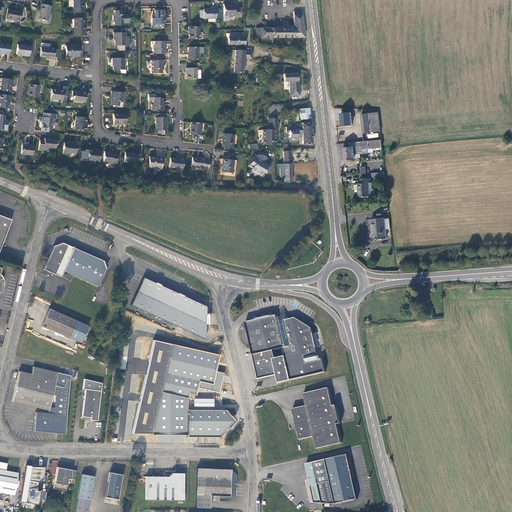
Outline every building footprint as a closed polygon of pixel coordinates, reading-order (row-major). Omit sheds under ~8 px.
[(73,0),(74,13),(84,13),(84,8),(83,4),(82,0),(73,0)] [(48,22),(51,6),(41,4),(38,19),(48,22)] [(238,18),(238,14),(238,8),(234,7),(234,6),(228,6),(228,4),(224,4),(224,16),(234,16),(234,18),(238,18)] [(216,19),(215,7),(212,8),(212,9),(203,9),(203,10),(203,19),(216,19)] [(19,22),(21,11),(8,9),(6,20),(19,22)] [(152,24),(154,24),(162,24),(164,24),(164,18),(164,10),(155,11),(155,18),(152,18),(152,24)] [(128,23),(128,15),(123,15),(121,15),(120,11),(115,11),(115,15),(113,16),(113,22),(118,22),(118,25),(124,25),(124,23),(128,23)] [(301,11),(294,12),(294,25),(294,28),(275,28),(256,29),(256,37),(305,37),(301,11)] [(74,34),(82,34),(86,34),(86,30),(84,30),(84,26),(84,19),(74,19),(74,30),(74,34)] [(199,39),(199,27),(188,27),(188,32),(189,32),(189,39),(199,39)] [(115,40),(115,46),(125,46),(124,39),(126,37),(126,32),(114,33),(114,39),(115,40)] [(245,33),(237,33),(237,37),(237,45),(245,45),(245,33)] [(153,54),(164,54),(164,47),(166,47),(166,41),(155,41),(155,46),(153,48),(153,54)] [(10,45),(0,43),(0,54),(2,54),(9,54),(10,45)] [(30,46),(17,45),(16,54),(25,55),(25,56),(29,56),(30,46)] [(41,47),(40,57),(49,58),(49,59),(53,59),(54,57),(55,49),(55,47),(50,46),(48,48),(41,47)] [(78,46),(65,46),(66,58),(71,58),(71,57),(79,56),(78,46)] [(198,59),(198,48),(188,48),(188,55),(187,55),(187,60),(198,59)] [(234,72),(243,73),(243,65),(244,58),(246,59),(251,59),(252,52),(235,50),(234,72)] [(124,70),(124,58),(112,58),(112,63),(113,63),(113,70),(124,70)] [(163,60),(151,61),(151,73),(162,73),(162,69),(163,68),(163,60)] [(197,79),(197,68),(186,68),(186,72),(187,80),(197,79)] [(297,74),(284,74),(284,82),(290,81),(291,81),(292,91),(290,91),(290,96),(300,95),(299,77),(298,78),(297,74)] [(12,80),(2,78),(1,90),(5,90),(6,92),(10,92),(10,86),(11,84),(12,80)] [(37,98),(39,86),(29,85),(28,92),(27,96),(37,98)] [(63,100),(64,90),(59,90),(58,90),(52,90),(50,99),(63,100)] [(84,103),(85,92),(80,92),(72,91),(72,96),(74,96),(73,102),(84,103)] [(124,93),(112,91),(111,96),(112,96),(111,105),(118,106),(119,102),(122,102),(124,93)] [(9,107),(10,96),(0,94),(0,107),(9,109),(9,107)] [(152,110),(164,110),(164,105),(163,105),(163,98),(158,98),(153,98),(153,105),(152,105),(152,110)] [(310,119),(309,109),(299,110),(300,120),(310,119)] [(381,131),(379,112),(362,114),(364,133),(381,131)] [(56,115),(43,113),(42,128),(52,129),(53,119),(56,119),(56,115)] [(352,124),(351,113),(341,114),(343,125),(352,124)] [(125,114),(113,114),(113,125),(118,125),(118,124),(126,124),(125,114)] [(85,126),(86,118),(76,117),(75,130),(79,130),(79,131),(85,131),(86,126),(85,126)] [(166,126),(166,118),(157,118),(156,118),(156,131),(167,131),(167,126),(166,126)] [(263,130),(263,145),(276,145),(275,130),(278,130),(277,118),(268,119),(269,130),(263,130)] [(201,124),(191,122),(190,134),(200,135),(201,124)] [(302,137),(302,144),(311,144),(311,123),(302,123),(302,127),(302,137)] [(290,137),(302,137),(302,127),(287,127),(286,127),(287,132),(289,132),(290,137)] [(224,134),(222,148),(234,149),(234,144),(233,144),(234,135),(224,134)] [(39,141),(38,151),(43,152),(44,148),(55,149),(57,140),(45,139),(44,141),(39,141)] [(381,140),(368,141),(348,143),(349,146),(345,146),(346,159),(355,159),(355,152),(363,152),(362,150),(380,148),(380,149),(383,149),(382,147),(381,140)] [(80,151),(80,147),(76,147),(77,143),(71,143),(71,144),(64,143),(63,154),(69,155),(69,153),(79,154),(80,151)] [(32,156),(34,145),(29,145),(29,146),(22,145),(21,155),(32,156)] [(99,165),(101,150),(96,149),(96,151),(84,150),(84,152),(80,151),(79,154),(79,159),(95,161),(94,164),(99,165)] [(116,164),(117,154),(109,153),(110,152),(104,152),(103,162),(104,163),(105,164),(109,165),(110,163),(116,164)] [(291,182),(290,152),(284,152),(284,164),(280,164),(280,177),(284,176),(284,182),(291,182)] [(124,162),(141,164),(141,155),(134,154),(126,153),(125,157),(124,157),(124,162)] [(264,163),(267,158),(263,155),(256,155),(255,157),(254,157),(249,166),(253,168),(252,170),(253,171),(253,172),(257,175),(258,173),(262,176),(266,169),(268,171),(271,166),(264,163)] [(155,158),(149,157),(148,168),(146,167),(145,174),(152,175),(153,168),(161,169),(163,159),(155,158)] [(208,171),(209,160),(205,159),(192,157),(191,167),(203,168),(203,170),(208,171)] [(183,170),(184,159),(180,159),(170,158),(169,168),(179,168),(179,169),(183,170)] [(232,173),(233,160),(222,159),(221,164),(222,164),(221,172),(232,173)] [(371,179),(361,180),(361,184),(358,185),(360,198),(371,196),(369,184),(372,183),(371,179)] [(0,216),(0,247),(9,224),(7,219),(0,216)] [(386,237),(385,233),(384,219),(384,218),(371,219),(373,239),(386,237)] [(63,271),(73,248),(62,243),(53,246),(43,270),(48,272),(60,277),(63,271)] [(106,267),(105,267),(103,261),(73,248),(63,271),(98,286),(99,285),(100,286),(106,269),(106,267)] [(206,307),(143,278),(131,305),(205,339),(205,324),(206,314),(206,307)] [(80,344),(87,326),(49,309),(41,326),(80,344)] [(255,315),(257,320),(271,316),(270,312),(269,312),(269,314),(264,315),(264,313),(261,313),(262,315),(257,316),(257,315),(255,315)] [(319,360),(316,349),(313,334),(312,328),(308,326),(296,318),(289,320),(278,322),(277,318),(276,315),(271,316),(257,320),(245,323),(253,355),(274,350),(284,348),(285,356),(276,358),(273,359),(277,375),(279,383),(326,373),(323,359),(319,360)] [(313,334),(316,349),(321,348),(321,346),(319,346),(318,342),(320,341),(319,339),(318,339),(317,335),(318,335),(318,333),(313,334)] [(151,404),(165,343),(153,340),(148,362),(152,363),(149,376),(145,375),(132,434),(144,434),(151,404)] [(165,343),(151,404),(186,404),(186,398),(191,398),(192,394),(196,395),(197,387),(219,392),(223,373),(219,372),(215,371),(216,367),(219,355),(177,346),(171,344),(165,343)] [(274,350),(253,355),(259,380),(277,375),(273,359),(276,358),(274,350)] [(48,410),(57,373),(33,367),(31,374),(19,371),(11,401),(35,407),(48,410)] [(70,376),(57,373),(48,410),(47,413),(35,412),(33,431),(58,433),(64,434),(70,376)] [(90,417),(90,419),(97,420),(101,383),(84,378),(83,388),(85,388),(82,416),(90,417)] [(131,381),(125,381),(120,419),(125,419),(127,404),(134,405),(135,393),(136,384),(131,384),(131,381)] [(329,388),(304,394),(306,406),(293,409),(297,429),(300,440),(313,437),(316,449),(342,443),(338,424),(341,423),(337,406),(333,407),(329,388)] [(186,410),(186,404),(151,404),(144,434),(151,434),(151,435),(186,435),(186,410)] [(186,435),(186,436),(219,437),(227,428),(227,424),(229,424),(230,424),(230,423),(231,422),(231,421),(230,420),(230,419),(228,418),(228,416),(230,416),(226,411),(186,410),(186,435)] [(348,455),(306,464),(314,503),(336,504),(358,499),(348,455)] [(0,492),(14,495),(18,473),(6,470),(7,464),(6,463),(0,461),(0,492)] [(26,466),(19,503),(23,503),(29,504),(37,505),(39,491),(36,491),(37,482),(42,479),(44,467),(32,467),(26,466)] [(75,473),(76,471),(57,467),(53,489),(65,491),(68,479),(71,480),(71,483),(73,484),(75,473)] [(230,470),(197,468),(195,507),(209,508),(210,495),(230,496),(230,495),(231,495),(236,491),(236,476),(232,471),(230,471),(230,470)] [(117,499),(122,475),(109,473),(105,497),(117,499)] [(183,500),(183,485),(181,483),(181,475),(180,473),(172,473),(168,477),(146,476),(145,499),(183,500)] [(82,511),(86,511),(94,476),(81,474),(74,510),(82,511)]
